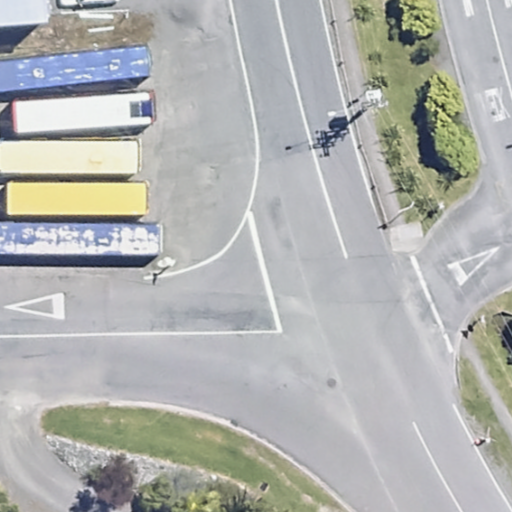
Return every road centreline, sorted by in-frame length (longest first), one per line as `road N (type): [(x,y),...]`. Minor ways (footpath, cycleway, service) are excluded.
road 1 (residential): [(361,334),(0,332)]
road 2 (tertiary): [(361,334),(311,173),(272,0)]
road 3 (tertiary): [(454,511),(361,334)]
